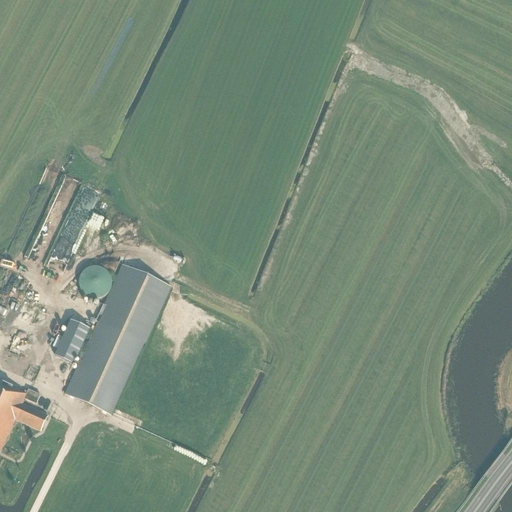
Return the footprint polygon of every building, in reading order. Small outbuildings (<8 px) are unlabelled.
[(45,167),(31,203),(46,209),(60,174),(45,167)] [(88,185),(83,199),(94,203),(99,189),(88,185)] [(111,198),(118,203),(125,195),(117,189),(111,198)] [(76,360),(80,362),(65,396),(111,417),(170,287),(123,267),(83,355),(80,353),(90,331),(70,322),(57,352),(58,352),(55,358),(73,366),(76,360)] [(97,268),(95,267),(94,268),(92,268),(91,268),(89,269),(88,269),(87,270),(85,271),(84,272),(83,273),(82,274),(81,275),(81,276),(80,277),(79,279),(79,280),(79,282),(79,283),(79,285),(79,286),(79,288),(79,289),(80,290),(81,292),(81,293),(82,294),(83,295),(84,296),(85,297),(87,298),(88,299),(89,299),(91,300),(92,300),(94,300),(95,301),(97,300),(98,300),(100,300),(101,299),(102,299),(104,298),(105,297),(106,296),(107,295),(108,294),(109,293),(110,292),(110,290),(111,289),(111,288),(112,286),(112,285),(112,283),(112,282),(111,280),(111,279),(110,277),(110,276),(109,275),(108,274),(107,273),(106,272),(105,271),(104,270),(102,269),(101,269),(100,268),(98,268),(97,268)] [(15,422),(40,433),(48,417),(22,406),(25,401),(36,406),(40,397),(28,391),(27,396),(0,383),(0,453),(0,454),(15,422)]
